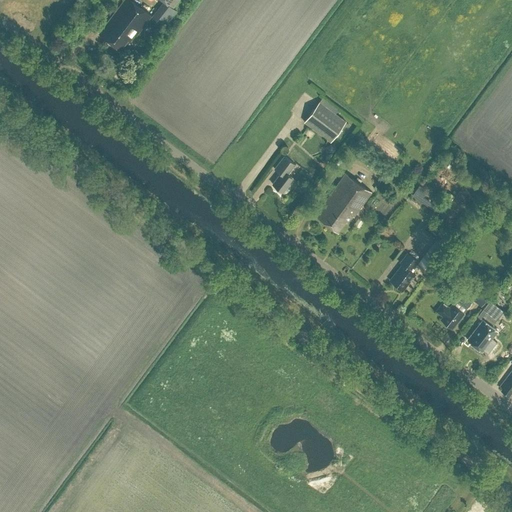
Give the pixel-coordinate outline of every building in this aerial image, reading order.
[(152,14),(133,0),(124,0),(100,32),(120,48),(128,38),(130,39),(135,33),(137,34),(152,14)] [(163,0),(174,8),(180,0),(163,0)] [(302,121),(330,142),(345,121),(318,100),(302,121)] [(323,146),(327,155),(337,150),(333,142),(323,146)] [(284,155),(274,168),(280,173),(272,183),(283,191),(293,178),(288,173),(295,164),(284,155)] [(315,214),(338,231),(346,220),(347,222),(352,215),(354,216),(371,191),(345,173),(315,214)] [(464,182),(454,194),(456,196),(439,219),(449,227),(467,204),(464,202),(474,189),(464,182)] [(417,263),(426,270),(427,270),(438,255),(429,248),(417,263)] [(400,262),(402,263),(389,279),(403,289),(415,273),(410,269),(417,260),(407,252),(400,262)] [(469,297),(481,306),(487,298),(476,289),(469,297)] [(441,318),(451,326),(453,324),(454,325),(464,313),(463,312),(472,301),(460,291),(454,299),(456,300),(453,304),(452,304),(449,307),(442,301),(436,310),(443,316),(441,318)] [(467,338),(482,349),(497,330),(492,325),(502,311),(493,304),(489,310),(485,306),(478,315),(482,319),(467,338)] [(502,386),(501,388),(509,395),(511,390),(511,368),(500,384),(502,386)]
